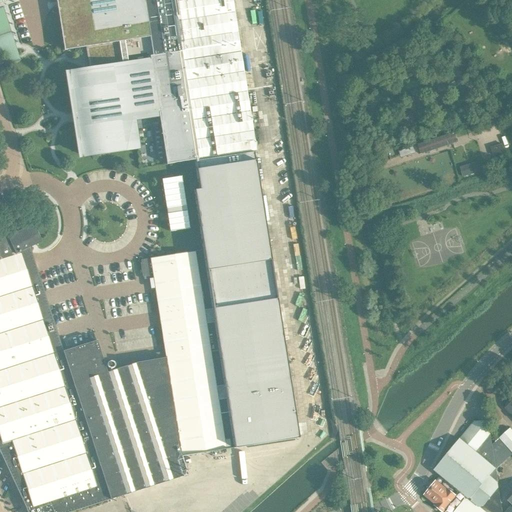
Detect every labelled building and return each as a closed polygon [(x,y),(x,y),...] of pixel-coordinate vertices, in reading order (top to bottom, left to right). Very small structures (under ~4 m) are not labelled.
[(145,0),(55,0),(64,50),(85,47),(89,68),(82,69),(82,72),(67,74),(72,100),(72,101),(72,102),(72,103),(73,104),(73,105),(74,106),(75,107),(76,107),(76,108),(77,108),(77,109),(80,123),(75,124),(75,125),(76,125),(80,154),(95,152),(95,155),(108,153),(108,151),(136,146),(139,146),(143,146),(148,145),(154,144),(163,143),(166,164),(194,159),(194,161),(203,160),(188,62),(156,66),(148,19),(145,0)] [(231,0),(145,0),(148,19),(232,6),(232,3),(231,0)] [(20,60),(7,6),(0,7),(0,58),(3,58),(5,63),(20,60)] [(232,6),(148,19),(156,66),(188,62),(203,160),(255,151),(238,41),(232,6)] [(430,116),(411,121),(414,129),(433,123),(430,116)] [(422,153),(456,141),(453,132),(419,143),(422,153)] [(504,152),(504,151),(502,144),(491,147),(493,155),(504,152)] [(415,153),(413,145),(398,150),(400,158),(415,153)] [(203,160),(194,161),(199,189),(195,190),(197,201),(205,250),(217,329),(221,349),(238,449),(299,439),(284,339),(255,151),(203,160)] [(487,172),(484,163),(465,169),(468,179),(487,172)] [(170,230),(190,227),(183,175),(163,178),(170,230)] [(21,230),(0,239),(0,333),(52,317),(49,306),(44,291),(37,272),(35,264),(31,254),(29,247),(37,244),(41,242),(37,231),(35,226),(34,224),(21,230)] [(141,263),(140,263),(142,273),(142,277),(143,277),(143,279),(149,278),(155,278),(164,337),(164,338),(167,358),(221,349),(217,329),(205,250),(151,259),(144,260),(141,260),(141,263)] [(52,317),(0,333),(0,370),(62,350),(62,348),(59,340),(55,325),(52,318),(52,317)] [(62,350),(0,370),(0,453),(1,454),(6,453),(9,472),(10,477),(16,476),(18,490),(18,491),(18,495),(24,495),(26,509),(27,511),(70,511),(121,496),(187,474),(182,457),(238,449),(221,349),(167,358),(137,362),(107,372),(97,340),(96,340),(94,341),(89,343),(62,351),(62,350)] [(502,511),(496,471),(492,446),(488,422),(474,422),(434,470),(459,491),(466,497),(484,511),(502,511)] [(492,446),(496,471),(511,456),(511,430),(510,429),(499,439),(500,439),(492,446)] [(443,511),(446,508),(448,510),(455,500),(453,499),(455,496),(447,490),(446,491),(435,482),(432,485),(430,483),(426,487),(429,489),(424,495),(435,505),(434,506),(441,511),(443,511)] [(454,511),(466,497),(459,491),(455,496),(453,499),(455,500),(448,510),(445,511),(454,511)] [(484,511),(466,497),(454,511),(484,511)]
